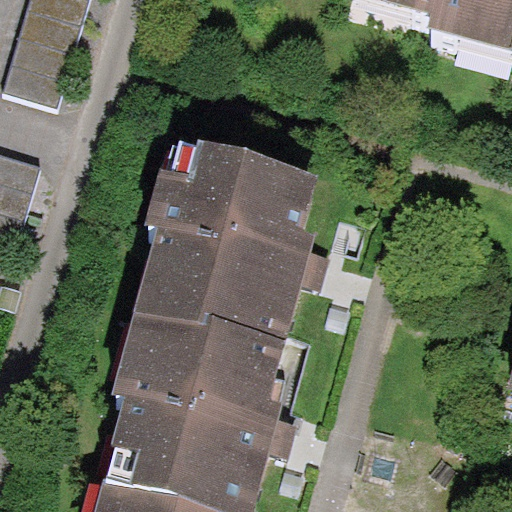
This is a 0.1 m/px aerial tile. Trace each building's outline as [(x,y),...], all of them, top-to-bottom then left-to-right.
[(89,0),(30,0),(3,92),(58,107),(89,0)] [(511,0),(392,0),(431,11),(427,24),(510,47),(511,39),(511,0)] [(318,172),(198,138),(188,172),(161,164),(145,220),(160,224),(135,307),(208,326),(210,317),(288,338),(308,267),(318,231),(303,227),(318,172)] [(42,167),(0,154),(0,243),(17,249),(42,167)] [(208,326),(135,307),(112,393),(123,396),(110,442),(118,444),(108,481),(220,511),(255,511),(274,441),(284,403),(272,399),(288,338),(210,317),(208,326)] [(220,511),(108,481),(104,480),(94,511),(220,511)]
